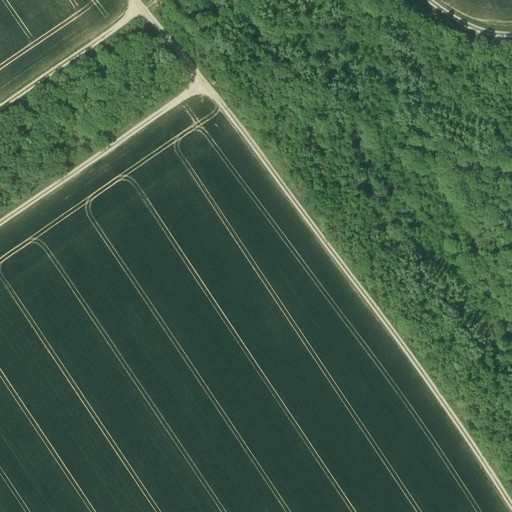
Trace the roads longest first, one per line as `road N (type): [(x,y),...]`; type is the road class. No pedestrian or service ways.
road 1 (track): [(133,0),(282,186),(511,505)]
road 2 (track): [(202,84),(0,224)]
road 3 (track): [(0,109),(143,11)]
